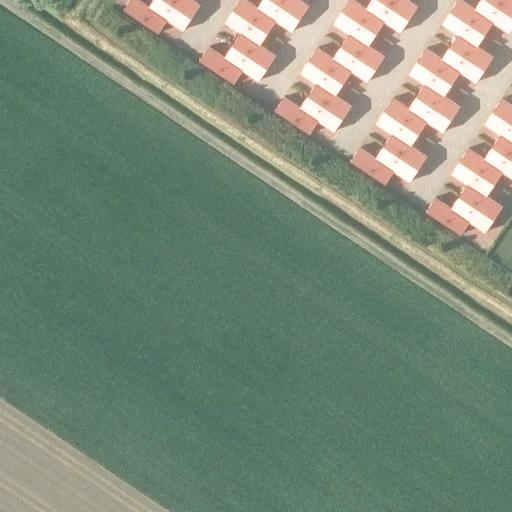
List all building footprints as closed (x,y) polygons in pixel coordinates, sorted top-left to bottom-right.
[(138,0),(130,0),(124,9),(147,25),(156,12),(161,15),(169,3),(164,0),(153,0),(149,7),(138,0)] [(170,0),(169,3),(192,18),(200,5),(192,0),(170,0)] [(245,0),(239,0),(233,10),(256,25),(264,12),(269,16),(278,3),(272,0),(262,0),(257,8),(245,0)] [(279,0),(278,3),(301,19),(309,6),(299,0),(279,0)] [(353,0),(348,0),(342,10),(365,26),(373,13),(378,17),(386,4),(379,0),(371,0),(366,9),(353,0)] [(388,0),(386,4),(409,20),(418,7),(407,0),(388,0)] [(460,0),(457,0),(450,11),(473,26),(481,14),(486,17),(495,5),(487,0),(480,0),(475,9),(460,0)] [(511,0),(498,0),(495,5),(511,16),(511,0)] [(156,12),(147,25),(159,33),(168,20),(184,30),(192,18),(169,3),(161,15),(156,12)] [(264,12),(256,25),(268,33),(276,21),(292,31),(301,19),(278,3),(269,16),(264,12)] [(373,13),(365,26),(377,34),(385,21),(401,32),(409,20),(386,4),(378,17),(373,13)] [(481,14),(473,26),(485,34),(494,22),(510,33),(511,29),(511,16),(495,5),(486,17),(481,14)] [(233,10),(225,22),(241,33),(232,45),(245,53),(253,41),(248,37),(256,25),(233,10)] [(342,10),(333,23),(349,34),(341,46),(353,54),(361,41),(356,38),(365,26),(342,10)] [(450,11),(442,24),(458,34),(450,47),(462,55),(470,42),(465,39),(473,26),(450,11)] [(253,41),(245,53),(268,68),(276,56),(260,45),(268,33),(256,25),(248,37),(253,41)] [(361,41),(353,54),(376,69),(384,57),(369,46),(377,34),(365,26),(356,38),(361,41)] [(470,42),(462,55),(485,70),(493,57),(477,47),(485,34),(473,26),(465,39),(470,42)] [(208,47),(200,60),(223,75),(231,62),(236,66),(245,53),(232,45),(224,57),(208,47)] [(317,48),(309,60),(332,75),(340,63),(345,66),(353,54),(341,46),(333,58),(317,48)] [(426,48),(417,61),(440,76),(448,64),(454,67),(462,55),(450,47),(442,59),(426,48)] [(231,62),(223,75),(235,83),(243,70),(259,81),(268,68),(245,53),(236,66),(231,62)] [(340,63),(332,75),(344,83),(352,71),(368,82),(376,69),(353,54),(345,66),(340,63)] [(448,64),(440,76),(452,84),(461,72),(476,82),(485,70),(462,55),(454,67),(448,64)] [(309,60),(300,73),(316,83),(308,95),(320,104),(328,91),(323,88),(332,75),(309,60)] [(417,61),(409,73),(425,84),(417,96),(429,104),(437,92),(432,88),(440,76),(417,61)] [(328,91),(320,104),(343,119),(351,106),(335,96),(344,83),(332,75),(323,88),(328,91)] [(437,92),(429,104),(452,120),(460,107),(444,96),(452,84),(440,76),(432,88),(437,92)] [(284,97),(275,110),(298,125),(307,113),(312,116),(320,104),(308,95),(300,108),(284,97)] [(393,98),(384,110),(407,126),(415,113),(421,117),(429,104),(417,96),(408,109),(393,98)] [(511,105),(501,99),(493,111),(511,123),(511,105)] [(307,113),(298,125),(310,134),(319,121),(335,131),(343,119),(320,104),(312,116),(307,113)] [(415,113),(407,126),(419,134),(427,121),(443,132),(452,120),(429,104),(421,117),(415,113)] [(384,110),(376,123),(392,134),(384,146),(396,154),(404,142),(399,138),(407,126),(384,110)] [(511,123),(493,111),(485,124),(500,134),(492,147),(504,155),(511,143),(511,141),(507,139),(511,131),(511,123)] [(404,142),(396,154),(419,169),(427,157),(411,146),(419,134),(407,126),(399,138),(404,142)] [(360,148),(351,161),(374,176),(382,163),(387,166),(396,154),(384,146),(375,158),(360,148)] [(468,148),(460,161),(483,176),(491,164),(496,167),(504,155),(492,147),(484,159),(468,148)] [(382,163),(374,176),(386,184),(394,171),(410,182),(419,169),(396,154),(387,166),(382,163)] [(491,164),(483,176),(495,184),(503,172),(511,177),(511,159),(504,155),(496,167),(491,164)] [(460,161),(451,173),(467,184),(459,196),(471,204),(480,192),(474,188),(483,176),(460,161)] [(480,192),(471,204),(494,220),(503,207),(487,196),(495,184),(483,176),(474,188),(480,192)] [(435,198),(426,211),(449,226),(458,213),(463,217),(471,204),(459,196),(451,209),(435,198)] [(458,213),(449,226),(461,234),(470,221),(486,232),(494,220),(471,204),(463,217),(458,213)]
